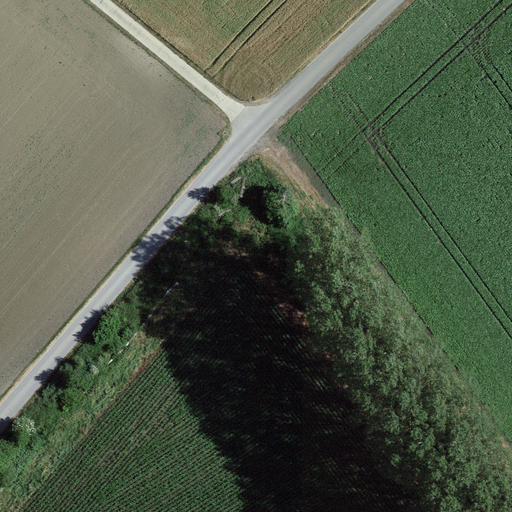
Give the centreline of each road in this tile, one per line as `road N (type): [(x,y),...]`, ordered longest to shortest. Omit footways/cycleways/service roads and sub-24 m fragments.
road 1 (track): [(0,420),(254,127)]
road 2 (track): [(254,127),(98,0)]
road 3 (track): [(390,0),(254,127)]
